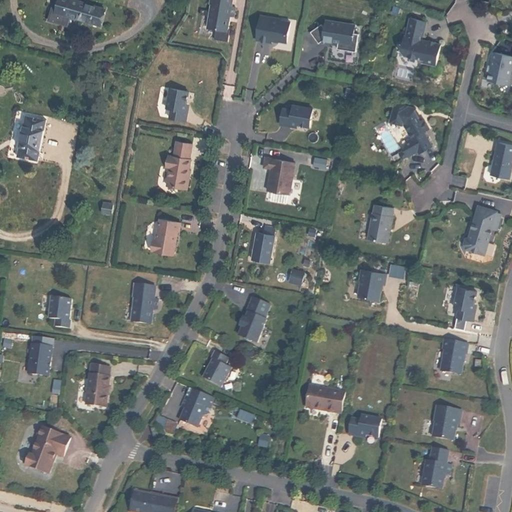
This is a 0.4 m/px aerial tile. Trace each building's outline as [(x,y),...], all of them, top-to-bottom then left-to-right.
[(102,27),(107,11),(71,0),(61,0),(58,11),(54,10),(51,22),(69,27),(72,18),(102,27)] [(213,6),(209,30),(229,33),(232,18),(235,19),(237,9),(233,9),(234,0),(213,0),(212,6),(213,6)] [(424,61),(437,64),(441,43),(435,41),(435,40),(429,39),(429,40),(420,38),(421,33),(424,33),(427,20),(410,16),(406,34),(404,34),(401,49),(404,55),(424,59),(424,61)] [(274,43),(274,42),(280,43),(289,44),(292,24),(282,22),(283,20),(263,17),(259,42),(273,44),(274,43)] [(337,51),(356,53),(359,35),(354,35),(352,34),(353,26),(326,22),(325,30),(322,26),(310,33),(318,45),(322,42),(326,40),(333,40),(332,44),(338,45),(338,48),(337,51)] [(511,75),(511,54),(496,51),(495,51),(494,58),(493,64),(491,70),(489,79),(510,84),(511,75)] [(188,124),(190,115),(187,114),(188,107),(191,95),(172,92),(169,110),(174,110),(172,121),(188,124)] [(418,107),(398,101),(392,119),(404,123),(404,121),(406,122),(415,136),(409,140),(406,148),(407,148),(410,154),(410,155),(420,149),(422,152),(434,145),(426,130),(432,127),(426,117),(423,118),(418,109),(418,107)] [(282,127),(292,128),(292,125),(300,127),(311,129),(314,110),(296,107),(295,112),(285,111),(282,127)] [(27,119),(25,129),(46,134),(48,123),(27,119)] [(21,149),(41,154),(46,134),(25,129),(21,149)] [(493,174),(511,178),(511,173),(511,143),(500,141),(493,174)] [(172,170),(169,188),(188,191),(190,181),(189,181),(190,172),(192,162),(191,161),(194,146),(178,143),(175,159),(170,158),(168,169),(172,170)] [(407,148),(401,151),(405,158),(410,154),(407,148)] [(41,154),(21,149),(19,160),(39,164),(41,154)] [(270,192),(292,195),(297,164),(268,159),(266,169),(274,170),(272,177),(273,177),(272,181),(270,192)] [(370,238),(389,243),(395,215),(394,215),(395,208),(378,204),(376,212),(375,212),(370,238)] [(104,215),(113,216),(115,207),(105,205),(104,215)] [(480,221),(477,220),(471,240),(467,240),(465,246),(468,248),(468,251),(486,256),(494,229),(499,231),(503,215),(498,214),(499,212),(483,208),(480,221)] [(180,233),(181,224),(160,220),(157,241),(154,240),(152,252),(155,252),(155,253),(174,256),(178,232),(180,233)] [(266,228),(264,236),(276,238),(277,231),(266,228)] [(270,265),(276,238),(264,236),(258,235),(253,262),(270,265)] [(384,273),(359,268),(357,279),(358,279),(355,295),(376,299),(379,283),(382,283),(384,273)] [(292,269),(288,281),(298,284),(302,272),(292,269)] [(136,299),(133,323),(153,325),(155,310),(159,311),(160,301),(156,301),(158,288),(137,286),(135,299),(136,299)] [(456,287),(452,306),(457,307),(455,316),(470,319),(472,310),(470,309),(471,302),(474,291),(456,287)] [(252,339),(258,341),(267,318),(266,318),(271,304),(253,296),(247,311),(248,311),(246,316),(245,316),(241,324),(243,325),(239,333),(245,336),(245,337),(245,338),(246,338),(247,339),(248,339),(249,340),(250,340),(252,340),(252,339)] [(56,328),(71,329),(72,321),(71,321),(74,300),(53,298),(50,319),(57,320),(56,328)] [(466,342),(442,337),(441,347),(442,347),(444,348),(442,355),(441,356),(439,367),(440,369),(459,372),(461,361),(463,351),(464,351),(466,342)] [(34,345),(30,374),(48,376),(49,369),(51,370),(53,355),(50,354),(51,347),(34,345)] [(214,358),(204,377),(222,386),(233,367),(227,364),(230,357),(217,350),(213,357),(214,358)] [(92,374),(88,404),(108,407),(109,395),(111,386),(112,376),(111,376),(112,367),(94,365),(93,374),(92,374)] [(304,405),(331,411),(331,408),(340,410),(344,391),(308,384),(304,405)] [(186,408),(181,420),(199,427),(204,415),(209,413),(215,397),(194,388),(190,397),(187,395),(182,407),(186,408)] [(430,435),(451,439),(453,429),(454,422),(456,423),(457,423),(460,409),(435,404),(432,419),(433,419),(430,435)] [(345,433),(355,434),(356,432),(363,433),(376,436),(380,418),(360,414),(359,419),(349,417),(345,433)] [(28,463),(51,472),(56,459),(55,458),(58,452),(59,452),(66,455),(73,436),(45,426),(42,427),(40,433),(41,437),(35,453),(32,452),(29,454),(27,460),(28,463)] [(420,484),(440,487),(443,471),(447,472),(449,463),(444,462),(447,449),(431,446),(429,460),(425,459),(420,484)] [(132,488),(127,511),(173,511),(177,497),(158,493),(157,496),(148,494),(148,492),(132,488)]
